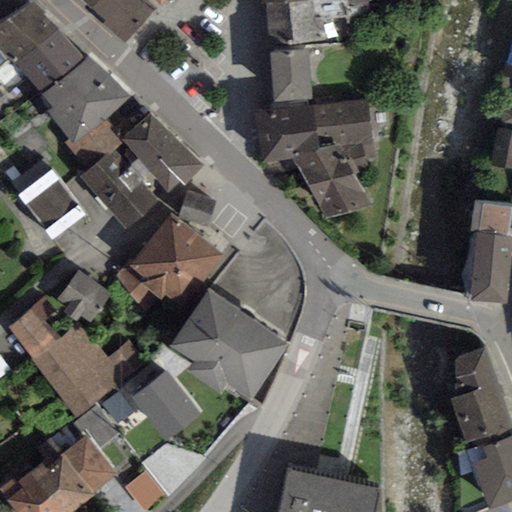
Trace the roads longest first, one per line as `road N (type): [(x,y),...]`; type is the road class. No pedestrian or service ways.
road 1 (residential): [(330,281),(278,403),(214,511)]
road 2 (residential): [(60,0),(239,176)]
road 3 (residential): [(239,176),(246,0)]
road 4 (residential): [(330,281),(474,313)]
road 5 (residential): [(239,176),(330,281)]
